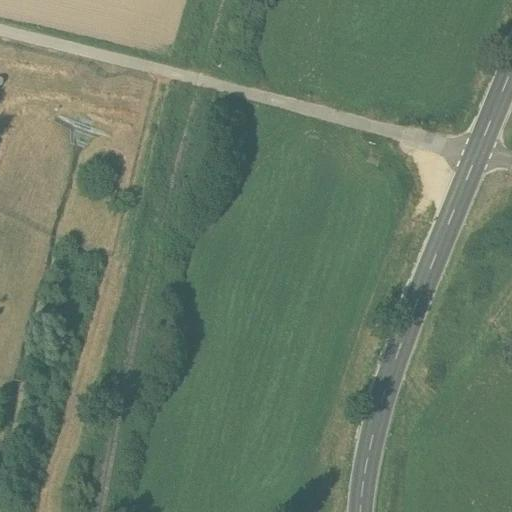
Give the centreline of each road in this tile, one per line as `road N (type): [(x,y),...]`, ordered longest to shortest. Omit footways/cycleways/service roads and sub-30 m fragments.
road 1 (track): [(472,159),(345,119),(0,35)]
road 2 (tertiary): [(511,63),(381,396),(360,511)]
road 3 (track): [(329,421),(395,244),(441,149)]
